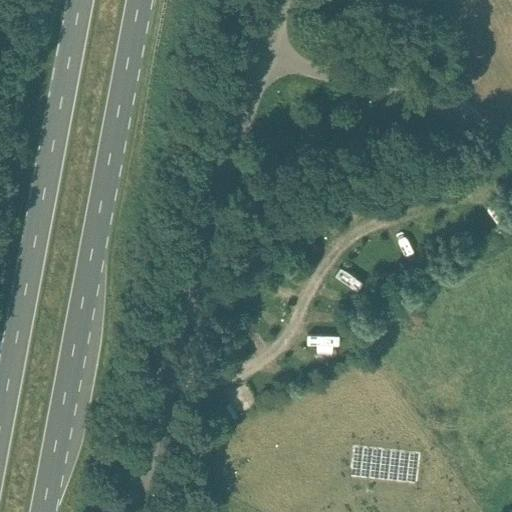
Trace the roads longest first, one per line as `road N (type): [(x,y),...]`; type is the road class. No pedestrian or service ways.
road 1 (primary): [(45,511),(142,0)]
road 2 (unclassified): [(132,511),(158,395),(264,54)]
road 3 (primary): [(79,0),(0,422)]
road 4 (unclassified): [(511,141),(457,114),(264,54)]
